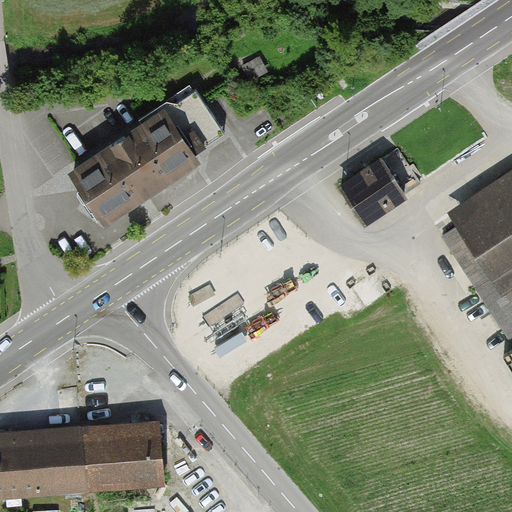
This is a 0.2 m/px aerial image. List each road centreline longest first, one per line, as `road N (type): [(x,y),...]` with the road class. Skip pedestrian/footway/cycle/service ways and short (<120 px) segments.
road 1 (primary): [(110,288),(511,17)]
road 2 (unclassified): [(110,288),(298,511)]
road 3 (unclassified): [(0,79),(22,220),(68,317)]
